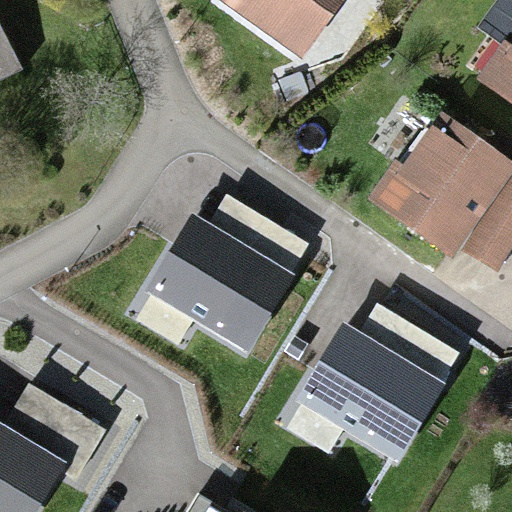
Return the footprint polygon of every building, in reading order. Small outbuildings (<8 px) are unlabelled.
[(227,0),(218,14),(297,67),(341,0),(227,0)] [(495,66),(475,95),(511,120),(511,59),(503,72),(495,66)] [(385,188),(365,217),(449,275),(462,256),(510,186),(435,134),(394,194),(385,188)] [(511,183),(510,186),(462,256),(489,275),(511,240),(511,183)] [(288,278),(193,220),(152,288),(247,346),(288,278)] [(439,386),(344,329),(303,397),(397,454),(439,386)] [(28,511),(57,464),(0,430),(0,511),(28,511)]
